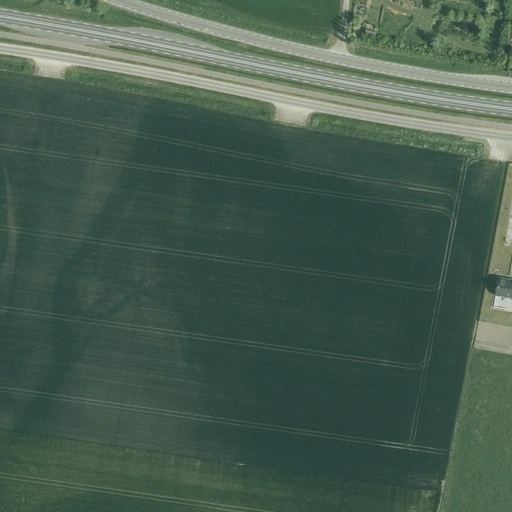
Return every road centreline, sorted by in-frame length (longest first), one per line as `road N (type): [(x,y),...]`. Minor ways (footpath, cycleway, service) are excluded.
road 1 (primary): [(511,108),(0,17)]
road 2 (unclassified): [(0,50),(511,138)]
road 3 (tertiary): [(114,0),(338,59),(511,86)]
